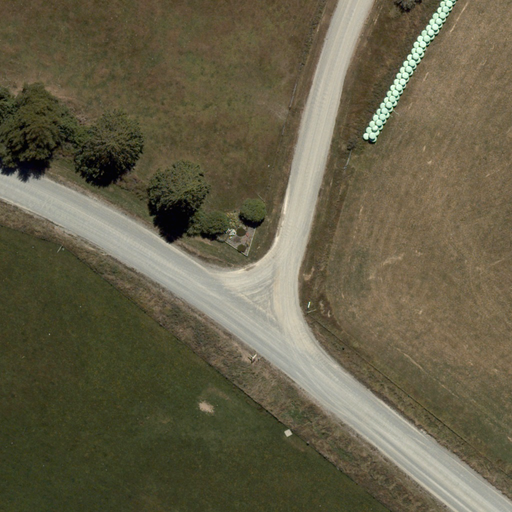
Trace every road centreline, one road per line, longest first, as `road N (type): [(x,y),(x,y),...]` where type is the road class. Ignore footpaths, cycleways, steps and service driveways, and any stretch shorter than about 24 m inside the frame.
road 1 (residential): [(263,333),(357,0)]
road 2 (unclassified): [(0,176),(111,230),(263,333)]
road 3 (unclassified): [(263,333),(490,511)]
